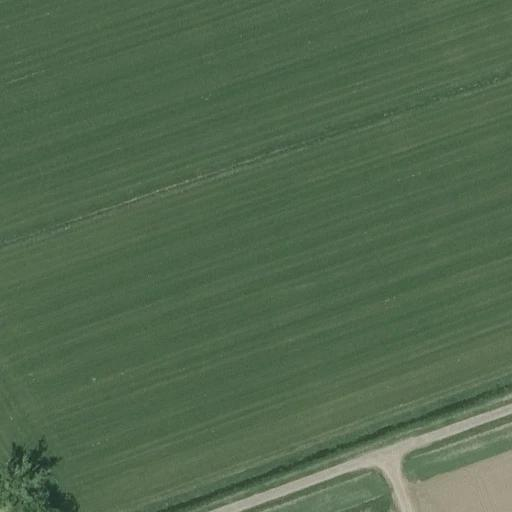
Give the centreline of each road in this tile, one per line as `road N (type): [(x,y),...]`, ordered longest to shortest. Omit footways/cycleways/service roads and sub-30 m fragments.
road 1 (unclassified): [(390,459),(243,511)]
road 2 (unclassified): [(390,459),(511,414)]
